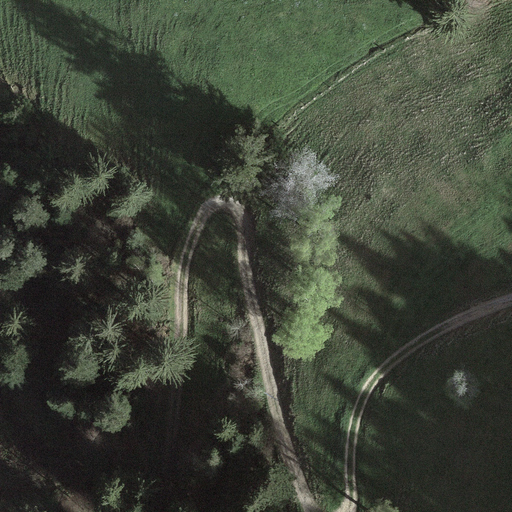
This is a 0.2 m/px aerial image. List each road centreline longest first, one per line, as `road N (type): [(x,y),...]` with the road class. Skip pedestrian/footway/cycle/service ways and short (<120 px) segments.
road 1 (track): [(163,511),(186,247),(220,198),(237,216),(272,394),(308,511)]
road 2 (track): [(343,511),(350,436),(376,373),(449,324),(511,300)]
